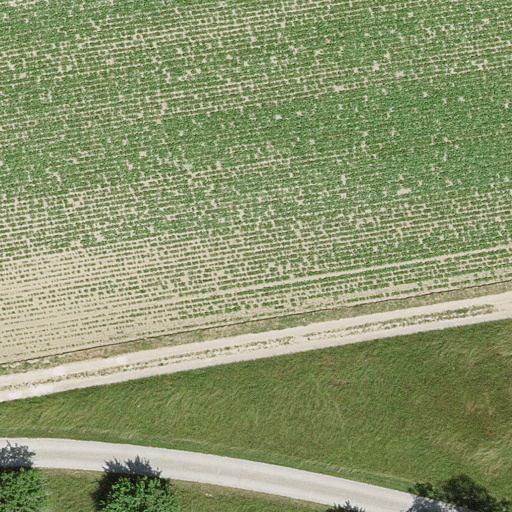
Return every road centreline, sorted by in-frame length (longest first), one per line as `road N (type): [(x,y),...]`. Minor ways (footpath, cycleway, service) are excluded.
road 1 (track): [(511,303),(0,388)]
road 2 (track): [(425,511),(194,466),(0,452)]
